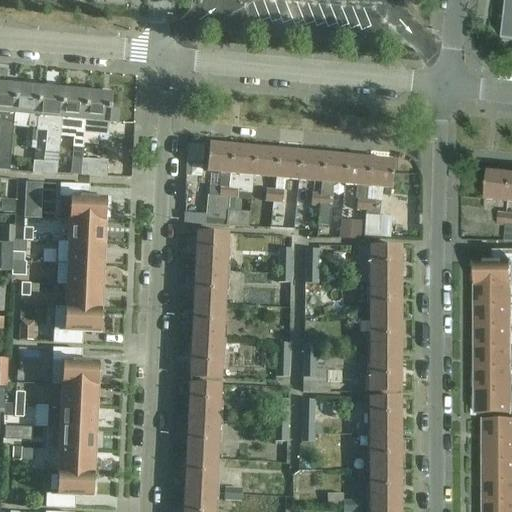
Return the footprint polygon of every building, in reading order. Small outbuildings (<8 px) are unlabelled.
[(511,16),(504,16),(501,41),(511,41),(511,52),(511,54),(511,53),(511,16)] [(17,87),(0,85),(0,172),(10,173),(15,116),(17,87)] [(36,138),(41,90),(17,87),(15,116),(29,117),(26,150),(35,151),(36,138)] [(59,155),(60,138),(64,92),(41,90),(36,138),(46,139),(45,154),(59,155)] [(85,123),(87,94),(64,92),(60,138),(75,139),(74,149),(83,149),(84,136),(84,135),(85,123)] [(113,97),(87,94),(85,123),(84,135),(84,136),(100,137),(99,152),(108,153),(110,126),(120,126),(121,113),(112,112),(113,97)] [(230,176),(233,148),(210,146),(207,174),(230,176)] [(254,179),(256,150),(233,148),(230,176),(231,177),(230,188),(229,200),(227,222),(227,227),(245,229),(245,221),(236,220),(239,189),(253,190),(254,179)] [(276,181),(278,152),(256,150),(254,179),(276,181)] [(278,152),(276,181),(299,183),(302,155),(278,152)] [(302,155),(299,183),(321,185),(324,157),(302,155)] [(344,187),(347,159),(324,157),(321,185),(320,197),(319,209),(320,209),(327,210),(329,197),(332,198),(333,186),(344,187)] [(347,159),(344,187),(353,188),(360,189),(358,200),(357,213),(366,213),(370,161),(347,159)] [(370,161),(366,213),(383,215),(385,191),(392,192),(394,163),(383,162),(370,161)] [(81,177),(82,162),(74,162),(73,177),(81,177)] [(107,179),(108,164),(82,162),(81,177),(107,179)] [(57,178),(58,166),(33,164),(32,176),(57,178)] [(507,202),(510,174),(486,172),(483,200),(507,202)] [(110,215),(111,201),(89,200),(90,188),(62,187),(61,199),(71,199),(70,223),(106,225),(106,215),(110,215)] [(227,222),(229,200),(230,188),(221,187),(220,199),(209,198),(207,220),(227,222)] [(274,204),(275,192),(267,192),(266,204),(274,204)] [(275,192),(274,204),(283,205),(284,193),(275,192)] [(311,196),(310,208),(319,209),(320,197),(311,196)] [(320,209),(318,229),(330,230),(332,210),(327,210),(320,209)] [(505,226),(506,214),(497,214),(496,225),(505,226)] [(511,214),(506,214),(505,226),(503,241),(511,241),(511,214)] [(367,215),(365,234),(391,237),(392,217),(367,215)] [(352,230),(351,217),(338,218),(338,231),(352,230)] [(105,246),(106,225),(70,223),(69,245),(105,246)] [(13,245),(13,233),(13,229),(1,229),(1,245),(13,245)] [(34,230),(25,230),(24,242),(33,243),(34,230)] [(226,274),(226,270),(226,257),(228,257),(229,236),(198,235),(196,269),(209,270),(208,275),(196,274),(195,307),(225,309),(226,292),(225,292),(226,275),(226,274)] [(13,255),(13,245),(1,245),(1,274),(13,274),(13,264),(13,255)] [(104,268),(105,246),(69,245),(68,266),(104,268)] [(389,288),(389,284),(401,284),(400,249),(370,249),(370,266),(371,266),(371,305),(370,305),(370,322),(401,321),(401,289),(389,288)] [(291,285),(292,251),(280,251),(279,285),(291,285)] [(511,287),(511,264),(511,263),(511,251),(493,251),(493,263),(471,263),(471,278),(475,278),(475,287),(511,287)] [(318,286),(319,252),(307,252),(306,286),(318,286)] [(25,255),(13,255),(13,264),(25,264),(25,255)] [(27,264),(25,264),(13,264),(13,274),(13,277),(27,277),(27,264)] [(103,289),(104,268),(68,266),(67,288),(103,289)] [(31,299),(31,286),(22,286),(22,298),(31,299)] [(511,309),(511,287),(475,287),(475,309),(511,309)] [(102,311),(103,289),(67,288),(66,309),(102,311)] [(222,347),(223,342),(223,326),(225,326),(225,309),(195,307),(193,341),(205,342),(205,346),(193,346),(191,380),(222,381),(223,365),(221,365),(222,347)] [(101,335),(102,311),(66,309),(65,333),(55,332),(55,345),(82,346),(83,334),(101,335)] [(511,331),(511,324),(511,309),(475,309),(475,331),(511,331)] [(268,336),(283,335),(282,319),(267,319),(268,336)] [(371,359),(359,359),(359,377),(370,377),(370,394),(383,394),(401,394),(401,363),(401,361),(389,361),(389,356),(401,356),(401,355),(401,343),(401,338),(401,321),(383,322),(370,322),(370,339),(371,339),(371,359)] [(511,351),(511,331),(475,331),(475,351),(511,351)] [(33,334),(32,345),(47,345),(47,334),(33,334)] [(289,380),(290,346),(278,345),(277,380),(289,380)] [(316,381),(316,359),(316,347),(304,347),(304,381),(316,381)] [(82,364),(82,352),(54,351),(54,363),(64,364),(63,387),(99,389),(100,365),(82,364)] [(511,371),(511,351),(475,351),(475,371),(511,371)] [(16,358),(16,368),(45,369),(45,359),(16,358)] [(0,389),(8,389),(8,361),(0,361),(0,389)] [(269,376),(270,363),(254,362),(253,375),(269,376)] [(511,393),(511,371),(475,371),(475,373),(471,373),(471,384),(475,383),(475,393),(511,393)] [(315,395),(316,381),(304,381),(303,394),(315,395)] [(327,382),(316,381),(315,395),(327,395),(327,382)] [(218,444),(219,422),(220,405),(221,405),(221,387),(191,386),(190,420),(202,421),(201,426),(189,425),(188,459),(218,460),(219,444),(218,444)] [(98,410),(99,389),(63,387),(62,409),(98,410)] [(511,415),(511,393),(475,393),(475,402),(471,402),(471,415),(511,415)] [(25,407),(26,395),(17,394),(16,407),(25,407)] [(389,439),(389,435),(401,435),(401,400),(370,400),(370,417),(371,417),(371,456),(370,456),(370,474),(401,473),(401,439),(389,439)] [(288,444),(289,402),(277,401),(276,444),(288,444)] [(303,402),(302,445),(314,446),(315,403),(303,402)] [(24,420),(25,407),(16,407),(15,419),(24,420)] [(50,408),(49,430),(61,430),(97,432),(98,410),(62,409),(50,408)] [(47,430),(46,418),(25,419),(25,431),(47,430)] [(511,443),(511,421),(483,421),(483,444),(511,443)] [(96,454),(97,432),(61,430),(60,452),(96,454)] [(23,438),(14,437),(14,450),(23,450),(23,438)] [(511,464),(511,443),(483,444),(483,464),(511,464)] [(22,463),(23,450),(14,450),(13,462),(22,463)] [(95,475),(96,454),(60,452),(59,474),(95,475)] [(214,511),(216,493),(216,477),(217,477),(218,460),(188,459),(186,492),(198,493),(198,498),(186,497),(185,511),(214,511)] [(511,484),(511,464),(483,464),(483,485),(511,484)] [(389,511),(389,506),(401,506),(401,473),(370,474),(370,490),(371,490),(371,511),(401,511),(389,511)] [(94,499),(95,475),(59,474),(58,497),(48,497),(47,509),(75,510),(76,498),(94,499)] [(511,504),(511,484),(483,485),(483,505),(511,504)] [(240,503),(240,497),(241,491),(224,490),(223,502),(240,503)] [(361,511),(362,509),(362,503),(345,504),(344,511),(361,511)]
